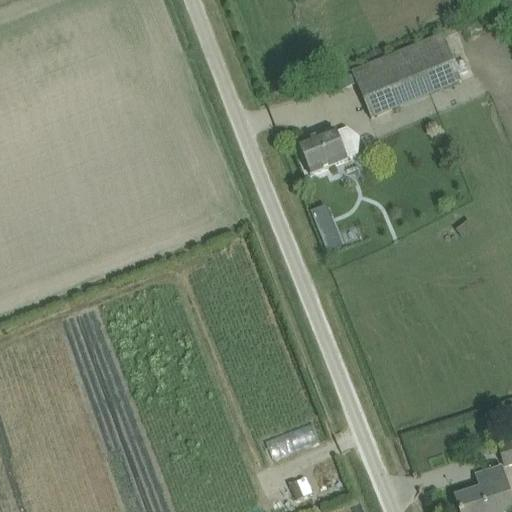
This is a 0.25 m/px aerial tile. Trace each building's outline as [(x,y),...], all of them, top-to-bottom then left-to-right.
[(444,36),(371,67),(352,74),(371,120),(462,83),(459,75),(467,72),(463,62),(455,65),(444,36)] [(336,132),(299,147),(311,177),(348,162),(347,160),(358,155),(359,140),(347,131),(337,135),(336,132)] [(325,210),(310,216),(326,257),(342,251),(325,210)] [(468,222),(455,232),(461,239),(474,230),(468,222)] [(332,420),(336,433),(348,429),(344,416),(332,420)] [(511,445),(498,450),(504,469),(511,466),(511,445)] [(298,455),(281,459),(285,478),(302,474),(298,455)] [(511,511),(511,505),(500,469),(476,477),(481,492),(456,500),(459,511),(511,511)] [(333,476),(336,496),(350,494),(347,474),(333,476)]
